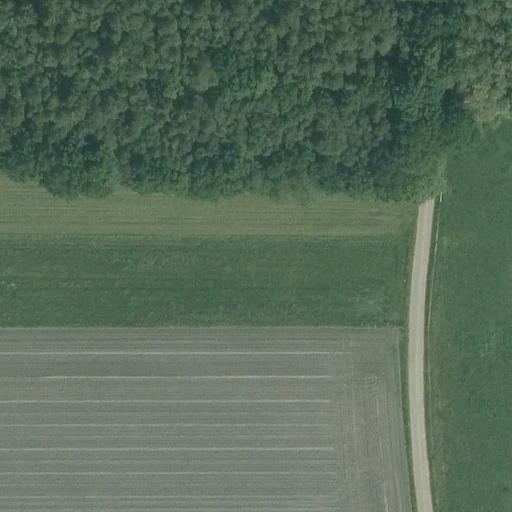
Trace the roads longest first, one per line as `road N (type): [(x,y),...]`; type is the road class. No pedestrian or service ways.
road 1 (unclassified): [(425,511),(417,286),(450,0)]
road 2 (track): [(0,65),(438,85)]
